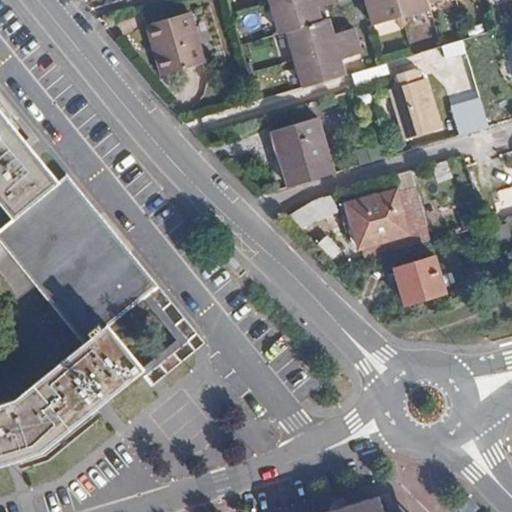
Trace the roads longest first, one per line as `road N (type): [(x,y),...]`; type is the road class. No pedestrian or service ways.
road 1 (tertiary): [(41,0),(395,383)]
road 2 (unclassified): [(389,420),(314,457),(139,511)]
